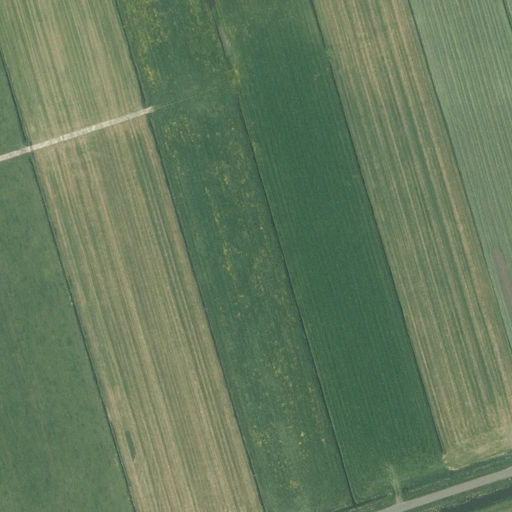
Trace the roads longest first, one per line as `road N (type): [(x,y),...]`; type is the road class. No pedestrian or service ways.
road 1 (track): [(142,112),(0,159)]
road 2 (unclassified): [(389,511),(511,471)]
